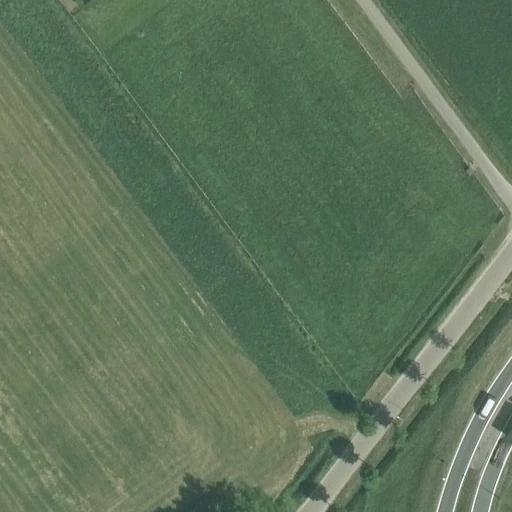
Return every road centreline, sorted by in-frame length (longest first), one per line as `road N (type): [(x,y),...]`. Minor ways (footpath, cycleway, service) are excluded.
road 1 (unclassified): [(309,511),(511,252)]
road 2 (unknown): [(369,0),(511,192)]
road 3 (motorway): [(511,367),(476,429),(445,511)]
